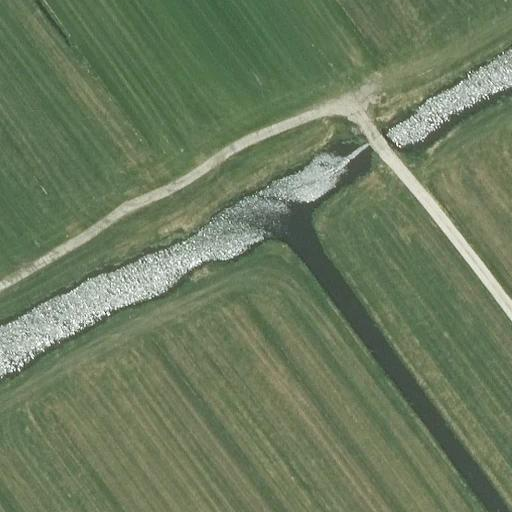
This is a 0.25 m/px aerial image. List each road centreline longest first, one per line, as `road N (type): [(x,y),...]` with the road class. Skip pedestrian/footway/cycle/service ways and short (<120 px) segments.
road 1 (track): [(385,151),(357,114),(306,111),(247,133),(0,278)]
road 2 (track): [(385,151),(511,314)]
